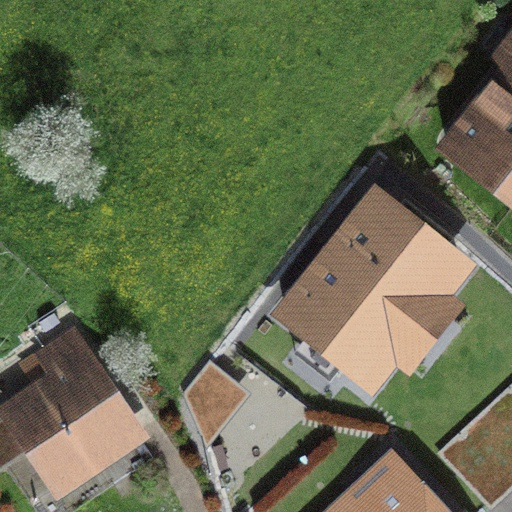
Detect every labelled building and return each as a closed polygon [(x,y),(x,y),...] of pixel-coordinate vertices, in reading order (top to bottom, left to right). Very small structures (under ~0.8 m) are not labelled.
[(511,36),(490,64),(501,73),(433,158),(511,220),(511,36)] [(478,257),(374,177),(269,310),(300,334),(281,359),(317,387),(336,362),(373,391),(397,361),(409,371),(468,296),(455,286),(478,257)] [(46,328),(60,319),(54,309),(39,318),(46,328)] [(56,495),(149,432),(74,322),(16,361),(29,379),(0,398),(0,412),(1,414),(0,414),(0,467),(25,450),(56,495)] [(205,475),(228,464),(223,445),(210,445),(251,390),(209,359),(174,397),(193,455),(205,475)] [(492,511),(511,492),(511,379),(436,452),(492,511)] [(456,511),(391,443),(317,511),(456,511)]
